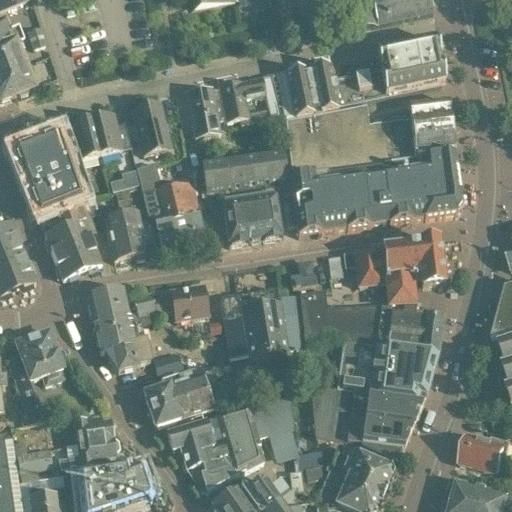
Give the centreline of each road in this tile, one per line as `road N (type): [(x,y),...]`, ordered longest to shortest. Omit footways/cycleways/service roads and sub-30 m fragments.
road 1 (residential): [(481,229),(175,272),(98,286),(54,306)]
road 2 (residential): [(78,105),(460,24)]
road 3 (residential): [(481,229),(455,369),(406,511)]
road 4 (residential): [(54,306),(70,343),(189,511)]
road 5 (residential): [(460,24),(484,151),(481,229)]
road 6 (residential): [(0,165),(54,306)]
